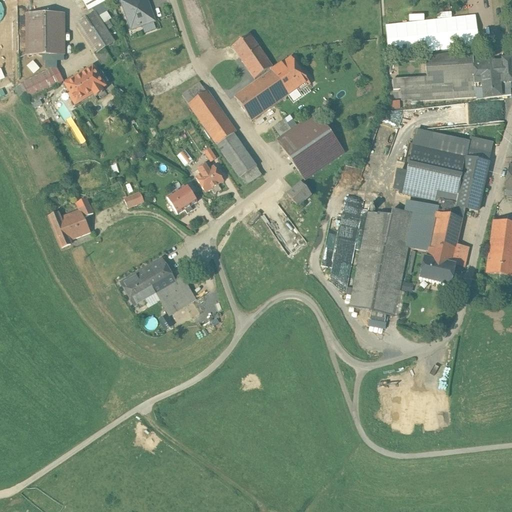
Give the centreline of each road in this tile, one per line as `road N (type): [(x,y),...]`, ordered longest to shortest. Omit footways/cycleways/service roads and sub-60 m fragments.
road 1 (unclassified): [(176,0),(197,69),(273,169),(270,184),(228,213),(213,235),(241,329)]
road 2 (unclassified): [(511,121),(454,327),(435,345),(364,368)]
road 3 (unclassified): [(27,483),(211,369),(241,329)]
road 4 (unclassified): [(355,417),(365,441),(383,455),(511,447)]
road 5 (unclassified): [(241,329),(288,296),(311,305),(329,341)]
